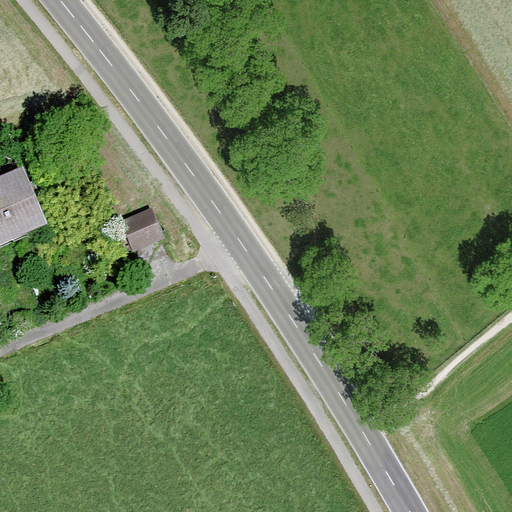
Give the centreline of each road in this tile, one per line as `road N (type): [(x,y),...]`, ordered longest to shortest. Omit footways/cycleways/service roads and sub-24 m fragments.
road 1 (secondary): [(58,0),(243,247),(407,511)]
road 2 (track): [(361,430),(511,316)]
